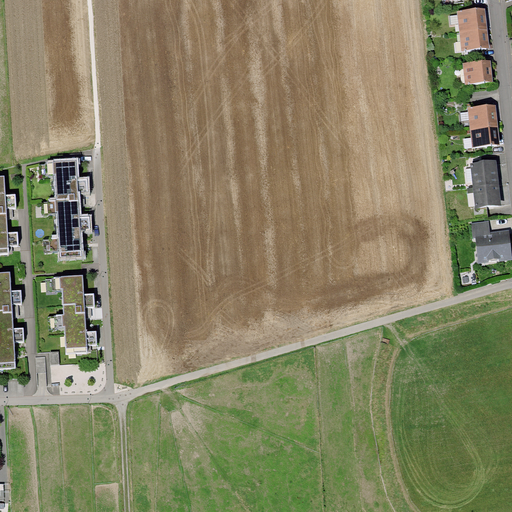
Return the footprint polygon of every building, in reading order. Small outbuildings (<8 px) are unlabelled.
[(484,11),(457,13),(460,44),(452,44),(453,54),(488,51),(484,11)] [(490,65),(462,68),(464,88),(492,84),(490,65)] [(495,104),(468,107),(472,147),(500,144),(495,104)] [(495,165),(470,168),(475,211),(500,208),(495,165)] [(73,167),(40,169),(41,179),(53,178),(55,205),(43,206),(43,216),(57,215),(58,242),(43,243),(44,257),(58,257),(58,262),(82,261),(80,235),(89,234),(88,220),(77,220),(76,197),(86,197),(85,182),(74,182),(73,167)] [(4,180),(0,180),(0,257),(7,257),(6,247),(16,246),(16,237),(5,237),(4,211),(16,211),(15,200),(5,201),(4,180)] [(488,223),(471,225),(472,240),(475,240),(478,266),(511,262),(511,258),(510,236),(490,238),(488,223)] [(12,274),(0,274),(0,370),(17,370),(15,345),(24,344),(23,332),(14,332),(12,309),(23,308),(22,293),(13,293),(12,274)] [(80,283),(47,284),(47,294),(61,293),(62,317),(48,317),(48,331),(61,331),(62,357),(88,356),(88,351),(96,351),(96,338),(82,338),(81,308),(92,308),(92,300),(80,300),(80,283)]
